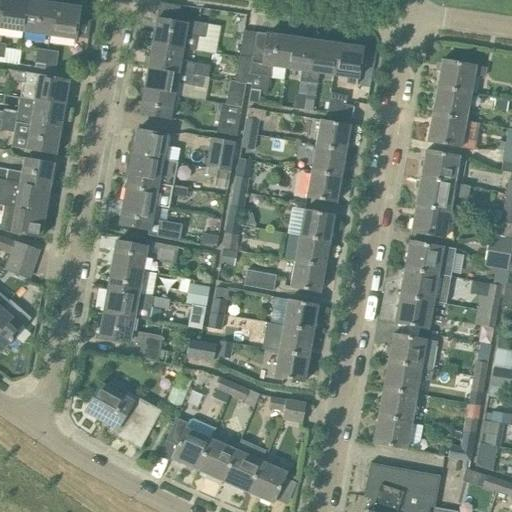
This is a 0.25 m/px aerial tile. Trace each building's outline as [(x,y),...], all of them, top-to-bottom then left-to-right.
[(0,28),(23,32),(27,0),(1,0),(0,9),(0,28)] [(49,36),(54,4),(28,0),(27,0),(23,32),(49,36)] [(54,4),(49,36),(76,40),(81,7),(54,4)] [(156,19),(152,43),(185,49),(185,48),(195,50),(198,38),(204,39),(207,24),(186,20),(186,24),(156,19)] [(243,31),(239,57),(254,58),(257,33),(243,31)] [(287,68),(292,38),(257,33),(254,58),(252,74),(246,73),(245,84),(247,84),(251,84),(250,90),(248,102),(258,103),(260,91),(266,91),(269,78),(270,78),(272,66),(287,68)] [(315,41),(292,38),(287,68),(301,70),(295,109),(303,110),(304,107),(305,107),(306,97),(315,41)] [(338,45),(315,41),(306,97),(314,98),(315,98),(319,73),(334,75),(338,45)] [(185,49),(152,43),(148,68),(192,76),(193,75),(204,77),(208,77),(210,66),(183,61),(185,49)] [(338,45),(334,75),(347,77),(346,83),(344,83),(342,96),(346,96),(353,98),(355,84),(357,85),(362,48),(338,45)] [(58,52),(36,49),(35,62),(35,63),(35,68),(55,70),(58,52)] [(236,82),(245,84),(246,73),(252,74),(254,58),(239,57),(236,82)] [(442,60),(437,87),(471,93),(474,75),(484,77),(486,67),(442,60)] [(192,76),(148,68),(144,89),(177,95),(179,83),(191,85),(192,76)] [(34,100),(34,101),(64,107),(65,101),(67,102),(68,92),(67,91),(69,80),(11,70),(9,81),(23,83),(20,97),(34,100)] [(192,76),(191,85),(202,87),(204,77),(193,75),(192,76)] [(245,84),(236,82),(229,81),(225,105),(241,107),(245,84)] [(470,93),(475,94),(471,93),(437,87),(432,114),(465,120),(470,93)] [(174,109),(177,95),(144,89),(139,114),(170,119),(172,108),(174,109)] [(330,93),(327,114),(349,118),(351,107),(344,106),(346,96),(342,96),(330,93)] [(305,107),(304,110),(312,112),(313,112),(315,98),(314,98),(306,97),(305,107)] [(63,109),(64,107),(34,101),(30,124),(60,129),(62,119),(63,119),(65,109),(63,109)] [(236,136),(241,107),(225,105),(221,104),(216,133),(236,136)] [(2,119),(16,122),(18,112),(4,109),(2,119)] [(465,121),(465,120),(432,114),(427,142),(460,148),(463,133),(469,134),(471,122),(465,121)] [(60,129),(30,124),(30,125),(16,122),(2,119),(2,120),(0,119),(0,130),(14,133),(11,148),(55,155),(56,151),(58,151),(60,141),(58,141),(60,129)] [(246,119),(243,133),(256,136),(258,121),(246,119)] [(319,120),(315,146),(345,152),(350,125),(319,120)] [(502,160),(511,161),(511,128),(510,128),(508,138),(511,139),(511,151),(504,150),(504,151),(502,160)] [(128,153),(162,160),(165,160),(170,136),(136,130),(134,142),(130,141),(127,143),(126,150),(128,152),(128,153)] [(256,136),(243,133),(241,147),(254,150),(256,136)] [(229,172),(235,143),(211,138),(205,167),(229,172)] [(497,142),(496,149),(504,151),(504,150),(505,143),(497,142)] [(345,152),(315,146),(310,172),(340,177),(345,152)] [(421,177),(454,184),(459,156),(426,150),(421,177)] [(162,160),(128,153),(128,154),(125,157),(124,163),(126,165),(130,166),(128,177),(173,186),(177,163),(162,160)] [(231,197),(245,200),(250,167),(257,168),(258,161),(238,157),(231,197)] [(0,179),(49,188),(51,177),(53,178),(55,168),(53,167),(54,163),(25,158),(22,173),(0,168),(0,179)] [(505,193),(511,194),(511,161),(502,160),(500,171),(510,173),(509,180),(508,180),(505,193)] [(227,188),(229,173),(216,171),(214,186),(227,188)] [(340,177),(310,172),(305,198),(336,203),(340,177)] [(123,200),(157,207),(168,209),(171,195),(186,198),(187,189),(173,186),(128,177),(123,200)] [(469,186),(454,184),(421,177),(416,205),(449,212),(452,197),(467,199),(469,186)] [(47,199),(49,188),(0,179),(0,204),(16,208),(45,213),(46,209),(47,209),(49,200),(47,199)] [(226,222),(240,225),(245,200),(231,197),(226,222)] [(154,220),(157,207),(123,200),(119,225),(148,231),(147,236),(179,242),(182,225),(154,220)] [(444,239),(449,212),(416,205),(411,233),(444,239)] [(44,217),(45,213),(16,208),(11,233),(40,238),(42,227),(44,227),(46,217),(44,217)] [(292,234),(299,235),(329,240),(334,215),(303,210),(300,226),(293,225),(292,234)] [(240,225),(226,222),(222,249),(235,251),(240,225)] [(510,253),(511,241),(511,223),(504,222),(502,238),(489,235),(486,250),(510,254),(510,253)] [(294,262),(324,267),(329,240),(299,235),(294,262)] [(116,241),(112,265),(142,271),(144,258),(174,264),(178,248),(147,242),(146,247),(116,241)] [(409,241),(405,268),(438,274),(451,276),(456,249),(443,247),(429,244),(409,241)] [(38,250),(15,242),(11,256),(33,264),(38,250)] [(507,271),(510,254),(486,250),(483,266),(507,271)] [(33,264),(11,256),(6,270),(28,278),(33,264)] [(320,293),(324,267),(294,262),(289,288),(320,293)] [(138,294),(142,271),(112,265),(107,288),(138,294)] [(451,276),(438,274),(405,268),(400,295),(433,301),(446,304),(451,276)] [(243,286),(273,291),(276,275),(246,270),(243,286)] [(186,303),(205,307),(209,288),(190,284),(186,303)] [(477,309),(496,313),(501,287),(488,284),(486,296),(479,295),(477,309)] [(138,294),(107,288),(103,312),(133,318),(138,319),(148,320),(151,307),(167,309),(169,300),(138,294)] [(0,311),(8,302),(0,294),(0,311)] [(428,330),(433,301),(400,295),(395,324),(428,330)] [(213,299),(210,312),(223,314),(226,301),(213,299)] [(283,326),(313,331),(317,305),(288,300),(283,326)] [(17,309),(8,302),(0,311),(0,351),(1,353),(23,328),(11,317),(17,309)] [(191,305),(187,327),(201,330),(205,307),(191,305)] [(494,328),(496,313),(477,309),(474,324),(494,328)] [(133,318),(103,312),(99,337),(141,344),(138,359),(157,362),(162,337),(131,331),(133,318)] [(221,330),(223,314),(210,312),(208,328),(221,330)] [(308,357),(313,331),(283,326),(279,351),(308,357)] [(388,361),(433,369),(437,342),(393,334),(388,361)] [(189,341),(186,356),(213,361),(215,346),(189,341)] [(220,341),(218,356),(230,358),(232,343),(220,341)] [(511,351),(496,349),(493,370),(511,373),(511,351)] [(303,383),(308,357),(279,351),(274,378),(303,383)] [(430,381),(433,369),(388,361),(383,388),(416,394),(418,379),(430,381)] [(475,363),(472,376),(485,379),(487,365),(475,363)] [(511,373),(493,370),(488,397),(497,398),(499,385),(511,387),(511,373)] [(190,381),(177,375),(166,402),(179,408),(190,381)] [(480,406),(485,379),(472,376),(467,404),(480,406)] [(225,404),(229,394),(233,384),(221,378),(212,399),(225,404)] [(248,390),(233,384),(229,394),(244,401),(248,390)] [(108,431),(140,449),(161,411),(124,390),(121,396),(100,385),(85,411),(111,425),(108,431)] [(411,421),(416,394),(383,388),(378,415),(411,421)] [(268,410),(283,412),(285,400),(270,397),(268,410)] [(285,400),(283,412),(282,420),(302,423),(305,404),(285,400)] [(475,434),(480,406),(467,404),(462,431),(475,434)] [(511,415),(492,411),(490,421),(499,423),(511,425),(511,415)] [(406,449),(411,421),(378,415),(373,444),(406,449)] [(210,439),(215,428),(192,418),(188,420),(186,423),(176,418),(166,441),(177,445),(171,459),(185,465),(185,469),(192,472),(195,469),(197,470),(210,439)] [(475,434),(462,431),(460,446),(450,445),(448,457),(470,461),(475,434)] [(222,481),(235,451),(210,439),(197,470),(222,481)] [(247,492),(261,462),(235,451),(222,481),(247,492)] [(261,462),(247,492),(273,504),(286,473),(261,462)] [(366,510),(365,511),(428,511),(430,507),(434,508),(440,476),(369,463),(363,497),(372,500),(368,511),(366,510)] [(482,486),(496,491),(499,482),(484,478),(482,486)] [(511,490),(511,486),(499,482),(496,491),(510,496),(511,490)]
